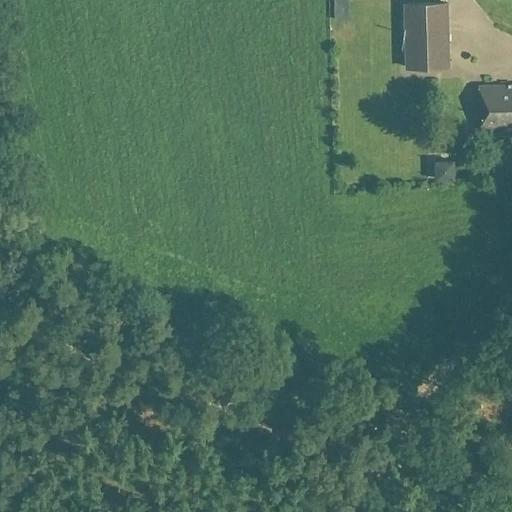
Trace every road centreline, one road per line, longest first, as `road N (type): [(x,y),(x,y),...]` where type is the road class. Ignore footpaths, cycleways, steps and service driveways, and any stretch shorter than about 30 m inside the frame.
road 1 (track): [(362,467),(0,322)]
road 2 (track): [(362,467),(511,296)]
